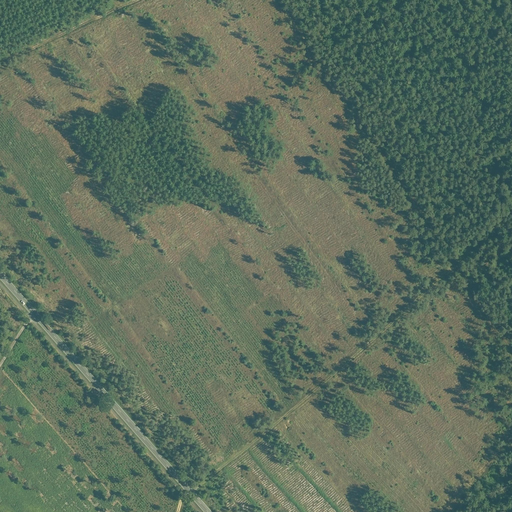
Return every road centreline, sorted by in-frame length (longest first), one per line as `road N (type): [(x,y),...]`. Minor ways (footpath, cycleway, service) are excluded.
road 1 (track): [(187,491),(408,315),(511,219)]
road 2 (track): [(511,351),(279,0)]
road 3 (secondary): [(205,511),(0,279)]
road 4 (track): [(0,61),(132,0)]
